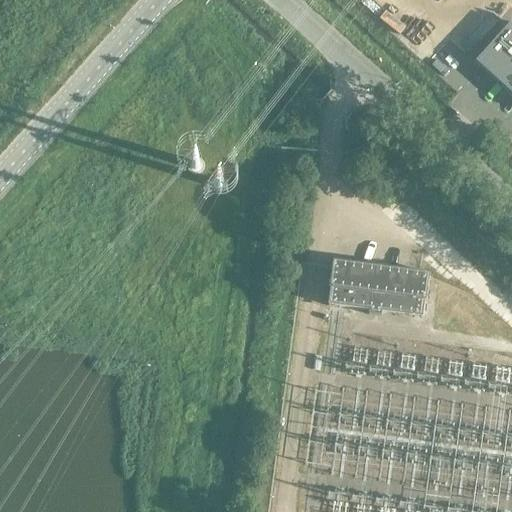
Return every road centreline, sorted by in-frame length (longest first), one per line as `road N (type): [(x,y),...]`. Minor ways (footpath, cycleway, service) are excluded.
road 1 (unclassified): [(511,210),(280,0)]
road 2 (tertiary): [(155,0),(0,174)]
road 3 (unknown): [(325,174),(511,309)]
road 4 (unknown): [(310,321),(511,335)]
road 5 (unknown): [(309,320),(284,511)]
